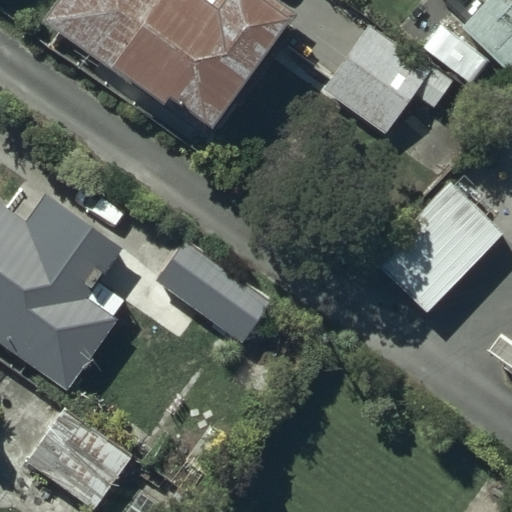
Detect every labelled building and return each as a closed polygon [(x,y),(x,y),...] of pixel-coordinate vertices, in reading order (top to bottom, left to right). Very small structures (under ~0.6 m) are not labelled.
[(43,0),(39,8),(108,55),(112,50),(161,84),(166,77),(208,105),(279,0),(43,0)] [(511,0),(477,0),(459,20),(511,69),(511,0)] [(452,76),(365,16),(327,70),(391,115),(410,87),(433,103),(452,76)] [(490,55),(438,16),(421,39),(473,78),(490,55)] [(447,169),(368,248),(422,302),(501,223),(447,169)] [(21,207),(0,192),(0,333),(63,378),(125,291),(91,268),(116,232),(42,179),(21,207)] [(267,292),(180,231),(148,277),(234,338),(267,292)] [(59,399),(20,451),(89,501),(128,450),(59,399)] [(511,511),(511,483),(483,464),(450,511),(511,511)]
